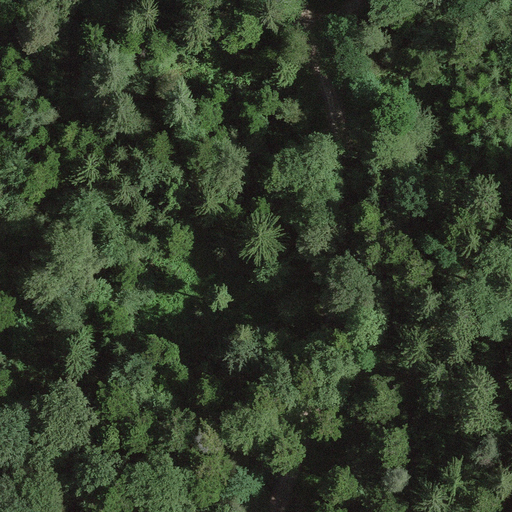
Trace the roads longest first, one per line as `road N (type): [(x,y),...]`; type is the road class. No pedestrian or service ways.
road 1 (track): [(295,0),(334,107),(347,173),(331,330),(281,511)]
road 2 (track): [(291,473),(369,421),(438,352),(490,330),(511,309)]
